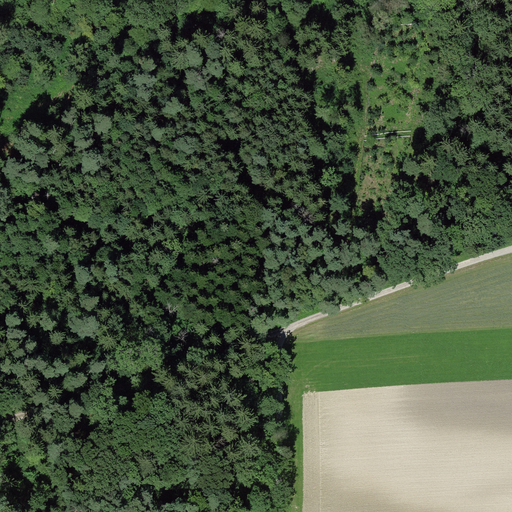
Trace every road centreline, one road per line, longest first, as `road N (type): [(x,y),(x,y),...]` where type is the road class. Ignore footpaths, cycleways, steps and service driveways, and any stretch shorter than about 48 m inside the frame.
road 1 (track): [(511,250),(326,314),(284,339),(277,511)]
road 2 (track): [(0,424),(284,339)]
